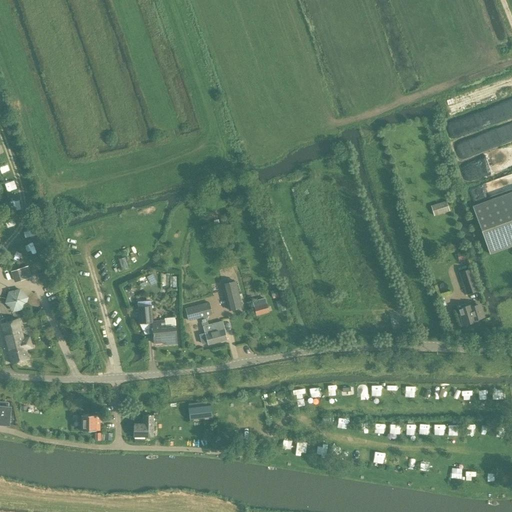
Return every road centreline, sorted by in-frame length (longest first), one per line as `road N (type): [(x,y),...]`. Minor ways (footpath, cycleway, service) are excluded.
road 1 (tertiary): [(0,376),(168,374),(329,349),(511,348)]
road 2 (track): [(49,202),(57,234),(66,243),(79,240),(88,262),(117,378)]
road 3 (track): [(511,63),(335,124)]
road 4 (track): [(0,249),(24,211),(0,131)]
